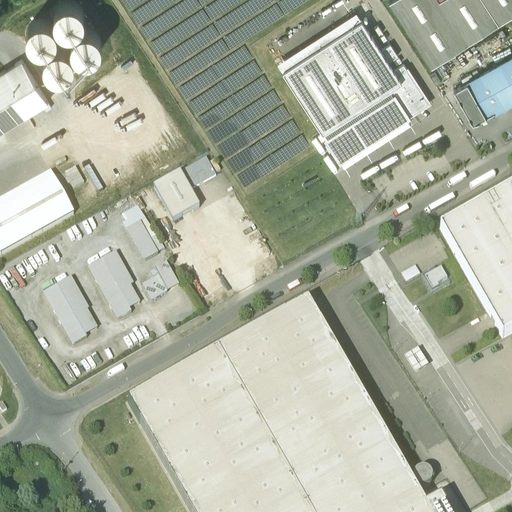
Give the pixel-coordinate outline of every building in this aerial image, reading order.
[(511,0),(438,0),(391,0),(389,2),(431,67),(511,14),(511,0)] [(83,20),(84,16),(83,12),(81,8),(79,5),(76,3),(72,1),(68,1),(64,2),(61,3),(58,6),(55,9),(54,12),(53,16),(54,20),(55,24),(58,27),(61,29),(65,31),(69,31),(73,31),(76,29),(79,27),(82,23),(83,20)] [(55,37),(56,33),(55,29),(54,26),(51,23),(48,20),(45,19),(41,18),(37,19),(33,20),(30,23),(28,26),(26,30),(26,34),(26,38),(28,41),(30,44),(34,47),(37,48),(41,48),(45,48),(49,46),(52,44),(54,41),(55,37)] [(361,20),(282,71),(322,133),(390,89),(401,82),(394,71),(388,62),(381,50),(361,20)] [(100,47),(101,43),(100,40),(98,36),(96,33),(93,31),(89,29),(85,29),(81,29),(78,31),(75,33),(72,36),(71,40),(70,44),(71,48),(73,51),(75,54),(78,57),(82,58),(86,59),(90,58),(93,57),(96,54),(99,51),(100,47)] [(381,50),(388,62),(398,56),(390,44),(381,50)] [(73,64),(73,61),(72,57),(71,53),(68,50),(65,48),(62,46),(58,46),(54,46),(50,48),(47,50),(45,53),(43,57),(43,61),(43,65),(45,68),(47,72),(50,74),(54,75),(58,76),(62,75),(66,74),(69,71),(71,68),(73,64)] [(511,57),(453,90),(472,124),(511,101),(511,57)] [(0,72),(0,131),(48,102),(21,59),(0,72)] [(401,82),(390,89),(408,117),(428,103),(403,65),(394,71),(401,82)] [(390,89),(322,133),(340,160),(408,117),(390,89)] [(206,160),(180,174),(189,192),(215,177),(206,160)] [(71,188),(81,183),(72,168),(62,173),(71,188)] [(51,174),(0,202),(0,255),(0,256),(74,215),(51,174)] [(179,174),(153,189),(173,224),(199,209),(189,192),(180,174),(179,174)] [(511,186),(439,228),(502,338),(511,332),(511,186)] [(158,255),(140,224),(126,231),(144,263),(158,255)] [(114,254),(88,269),(118,321),(131,314),(129,310),(139,304),(130,287),(132,286),(114,254)] [(166,264),(154,271),(158,278),(167,294),(179,287),(166,264)] [(436,271),(435,269),(420,277),(431,296),(449,286),(446,280),(447,280),(441,269),(436,271)] [(158,278),(143,286),(151,302),(167,294),(158,278)] [(70,279),(44,294),(73,346),(87,339),(85,336),(97,330),(87,312),(88,311),(70,279)] [(308,302),(127,404),(188,511),(447,511),(441,500),(425,509),(308,302)] [(406,369),(420,363),(414,351),(400,358),(406,369)]
